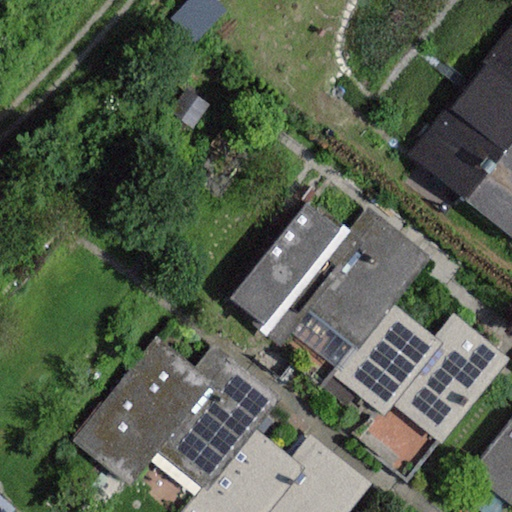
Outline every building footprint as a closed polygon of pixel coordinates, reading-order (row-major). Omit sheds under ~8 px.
[(511,45),(426,154),(511,221),(511,45)] [(375,208),(352,236),(313,204),(241,292),(286,329),(312,297),(367,341),(400,301),(436,257),(375,208)] [(400,301),(367,341),(345,368),(391,406),(400,395),(452,437),(511,362),(511,355),(463,316),(445,338),(400,301)] [(170,340),(92,436),(136,472),(163,438),(215,481),(259,427),(285,395),(223,344),(204,368),(170,340)] [(320,437),(301,460),(259,427),(215,481),(189,511),(344,511),(371,479),(320,437)] [(511,433),(485,466),(494,474),(477,495),(497,511),(506,511),(511,505),(511,433)]
